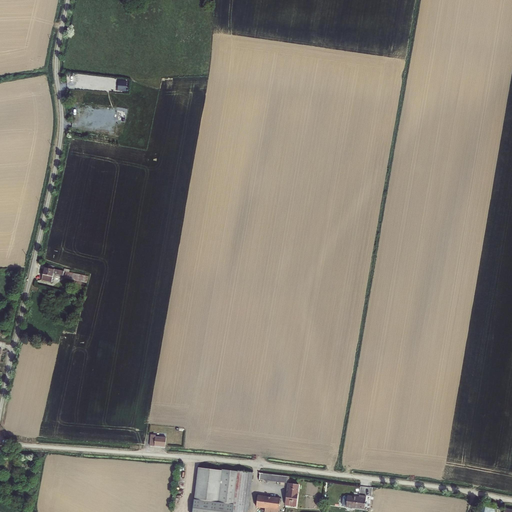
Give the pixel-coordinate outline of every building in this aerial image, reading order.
[(44,267),(41,280),(52,282),(53,273),(63,275),(64,271),(66,272),(64,278),(87,283),(88,277),(69,272),(64,271),(54,269),(48,267),(47,268),(44,267)] [(150,446),(165,447),(166,438),(153,437),(153,435),(151,435),(150,446)] [(198,468),(195,499),(205,501),(226,503),(230,471),(198,468)] [(247,511),(253,473),(231,470),(230,471),(226,503),(225,511),(247,511)] [(259,480),(289,483),(289,476),(260,473),(259,480)] [(289,483),(285,505),(296,506),(299,484),(289,483)] [(346,507),(364,509),(366,496),(359,495),(359,497),(347,496),(346,507)] [(278,511),(280,499),(264,497),(257,496),(256,506),(265,508),(264,511),(278,511)]
